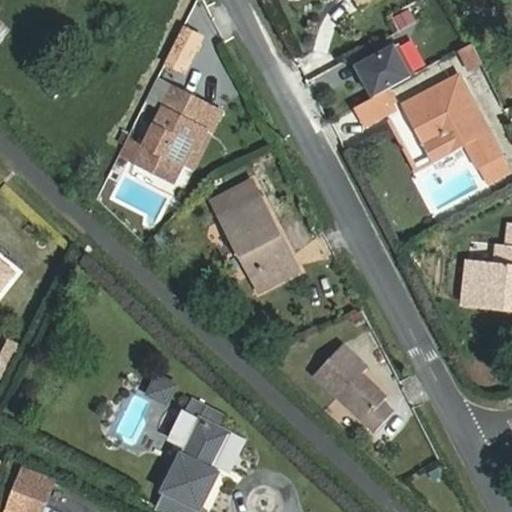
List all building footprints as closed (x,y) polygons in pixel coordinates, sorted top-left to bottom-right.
[(394,17),(399,28),(413,21),(408,10),(394,17)] [(0,19),(0,42),(10,26),(0,19)] [(201,39),(183,30),(166,63),(184,72),(201,39)] [(458,53),(468,71),(482,63),(473,44),(458,53)] [(398,45),(358,66),(375,97),(386,91),(415,76),(398,45)] [(467,146),(488,186),(511,173),(511,170),(461,75),(403,105),(433,164),(467,146)] [(211,107),(175,88),(137,163),(174,182),(183,164),(188,167),(206,131),(201,128),(211,107)] [(396,110),(386,91),(375,97),(356,107),(367,126),(396,110)] [(128,138),(120,154),(132,160),(140,144),(128,138)] [(254,181),(213,202),(259,291),(300,270),(254,181)] [(464,304),(511,309),(511,248),(508,248),(498,247),(496,265),(468,262),(464,304)] [(0,288),(13,273),(0,262),(0,288)] [(0,364),(1,365),(10,369),(21,347),(8,340),(0,355),(0,364)] [(385,396),(363,375),(368,369),(342,346),(316,375),(377,431),(394,413),(381,401),(385,396)] [(1,365),(0,366),(0,381),(3,383),(10,369),(1,365)] [(148,372),(140,394),(167,405),(176,383),(148,372)] [(200,420),(156,509),(161,511),(205,511),(201,509),(219,473),(212,470),(230,434),(220,428),(226,416),(192,399),(185,413),(200,420)] [(41,511),(54,481),(24,470),(7,511),(41,511)]
